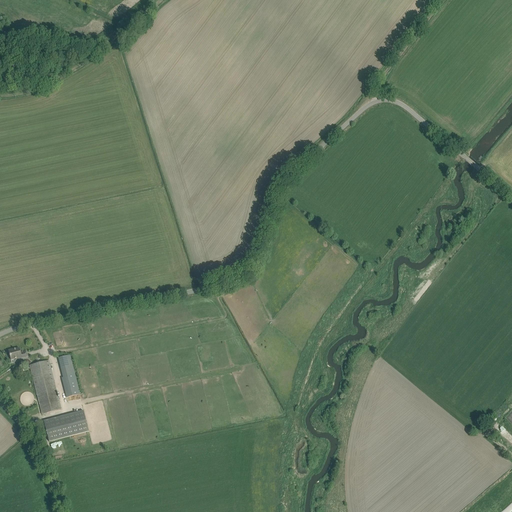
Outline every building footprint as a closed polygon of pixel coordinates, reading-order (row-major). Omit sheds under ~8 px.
[(18,359),(27,357),(26,352),(21,354),(19,349),(14,350),(14,349),(9,351),(11,360),(18,358),(18,359)] [(70,355),(58,358),(60,363),(63,378),(62,378),(67,398),(80,394),(71,360),(70,355)] [(61,410),(50,366),(49,361),(30,365),(42,414),(61,410)] [(88,432),(83,411),(44,421),(49,442),(88,432)] [(62,440),(51,444),(53,451),(64,447),(62,440)]
